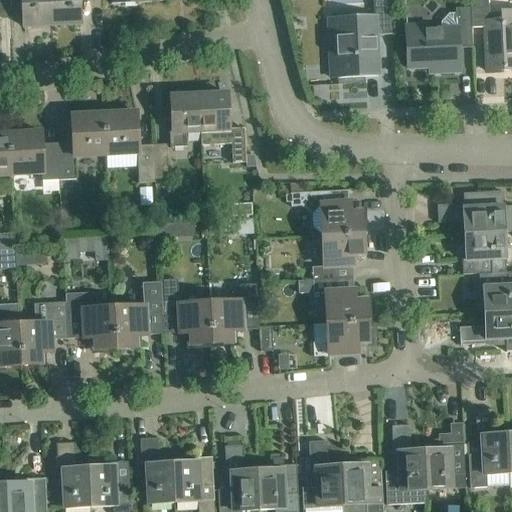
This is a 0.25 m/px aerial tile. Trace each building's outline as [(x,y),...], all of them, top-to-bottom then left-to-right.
[(0,0),(0,18),(11,18),(11,3),(10,0),(0,0)] [(10,0),(11,3),(23,2),(24,28),(52,26),(50,0),(10,0)] [(50,0),(52,26),(80,25),(78,0),(50,0)] [(373,0),(374,17),(349,18),(329,19),(330,39),(336,39),(338,79),(378,77),(376,37),(392,36),(389,0),(373,0)] [(470,0),(471,9),(470,9),(471,28),(483,28),(484,45),(486,72),(502,71),(503,71),(503,66),(511,66),(511,68),(511,12),(511,13),(489,13),(488,0),(470,0)] [(407,32),(407,49),(408,69),(442,68),(442,74),(459,73),(458,50),(472,49),(471,28),(470,9),(455,9),(455,15),(448,15),(440,23),(441,30),(407,32)] [(227,94),(198,96),(200,132),(201,147),(231,145),(232,163),(246,163),(244,129),(229,130),(227,94)] [(200,132),(198,96),(171,97),(173,133),(170,133),(171,148),(187,148),(186,133),(200,132)] [(154,180),(153,146),(137,147),(136,125),(126,126),(125,114),(103,115),(105,155),(136,154),(138,184),(155,183),(154,180)] [(105,155),(103,115),(82,116),(83,129),(73,129),(74,144),(56,145),(58,181),(76,180),(75,156),(105,155)] [(58,181),(56,145),(31,146),(30,133),(8,134),(11,175),(41,174),(41,182),(58,181)] [(0,175),(11,175),(8,134),(0,134),(0,175)] [(153,146),(154,180),(168,179),(167,165),(166,145),(153,146)] [(322,236),(362,234),(361,213),(349,214),(348,191),(290,194),(291,208),(301,208),(317,216),(318,227),(322,236)] [(471,234),(503,233),(511,232),(511,206),(502,207),(502,192),(469,194),(469,204),(437,206),(438,224),(470,222),(471,234)] [(241,217),(242,235),(252,234),(252,217),(241,217)] [(157,222),(158,238),(172,237),(172,221),(157,222)] [(503,233),(471,234),(472,250),(461,251),(463,275),(473,275),(505,273),(503,233)] [(0,250),(15,250),(14,234),(0,235),(0,250)] [(362,234),(322,236),(322,237),(324,267),(312,268),(312,281),(353,279),(351,257),(363,256),(362,234)] [(62,237),(63,260),(79,259),(78,250),(93,250),(94,259),(108,258),(107,235),(62,237)] [(0,268),(15,268),(15,250),(0,250),(0,268)] [(511,272),(505,273),(473,275),(474,300),(485,299),(486,314),(511,312),(511,272)] [(353,279),(312,281),(313,295),(326,294),(327,324),(367,322),(366,301),(354,302),(353,279)] [(162,334),(189,333),(190,345),(212,344),(210,304),(179,306),(178,297),(177,280),(160,281),(160,285),(161,298),(162,334)] [(145,307),(113,309),(116,349),(137,348),(137,336),(162,334),(161,298),(160,285),(148,285),(144,290),(145,307)] [(116,349),(113,309),(95,310),(95,296),(89,291),(64,293),(65,303),(67,339),(94,338),(94,350),(116,349)] [(240,303),(210,304),(212,344),(233,343),(233,331),(259,330),(259,328),(257,293),(240,294),(240,303)] [(37,325),(19,326),(21,366),(42,365),(42,354),(52,353),(51,340),(67,339),(65,303),(36,305),(37,325)] [(0,367),(21,366),(19,326),(18,307),(0,307),(0,367)] [(511,312),(486,314),(486,327),(459,328),(460,346),(499,344),(498,339),(511,338),(511,312)] [(367,322),(327,324),(328,342),(313,343),(313,357),(357,355),(357,345),(368,344),(367,322)] [(272,327),(259,328),(259,330),(260,353),(273,352),(272,332),(272,327)] [(482,449),(482,456),(470,457),(471,489),(487,488),(487,476),(509,474),(507,441),(494,442),(493,410),(475,411),(477,449),(482,449)] [(398,465),(399,470),(384,471),(385,506),(427,504),(426,489),(424,458),(411,459),(410,426),(392,427),(393,466),(398,465)] [(174,502),(172,471),(160,472),(158,439),(140,440),(142,478),(147,478),(148,503),(174,502)] [(308,443),(311,481),(311,489),(303,490),(304,508),(343,506),(341,474),(328,474),(326,442),(308,443)] [(91,507),(89,476),(76,476),(74,443),(56,444),(58,483),(63,483),(64,508),(91,507)] [(424,458),(426,489),(465,487),(463,445),(439,447),(439,458),(424,458)] [(259,509),(257,478),(244,479),(242,446),(224,447),(227,489),(218,490),(219,511),(259,509)] [(172,471),(174,502),(213,500),(212,458),(188,459),(188,470),(172,471)] [(382,511),(382,503),(380,460),(355,462),(356,473),(341,474),(343,506),(366,504),(366,509),(368,511),(382,511)] [(89,476),(91,507),(114,506),(114,511),(129,511),(127,463),(103,464),(103,475),(89,476)] [(272,478),(257,478),(259,509),(275,508),(275,511),(298,511),(296,465),(271,467),(272,478)] [(5,492),(6,511),(46,511),(45,479),(20,481),(21,491),(5,492)]
